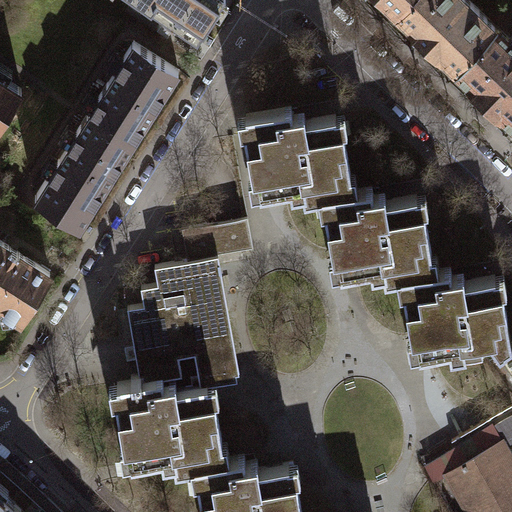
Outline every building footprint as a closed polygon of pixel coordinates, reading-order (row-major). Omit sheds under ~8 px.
[(140,0),(196,38),(222,0),(140,0)] [(384,0),(397,12),(408,0),(384,0)] [(458,71),(497,26),(470,0),(408,0),(397,12),(458,71)] [(511,39),(497,25),(497,26),(458,71),(511,123),(511,39)] [(134,40),(90,110),(135,138),(179,69),(134,40)] [(0,122),(22,88),(0,74),(0,122)] [(327,193),(350,190),(347,176),(351,175),(344,130),(340,131),(337,114),(306,119),(305,111),(293,113),(292,106),(246,114),(249,131),(246,132),(256,195),(284,190),(291,189),(292,196),(304,194),(305,201),(328,197),(327,193)] [(90,110),(35,196),(80,224),(135,138),(90,110)] [(350,190),(327,193),(328,197),(330,211),(326,212),(332,248),(334,258),(338,257),(341,274),(359,271),(372,269),(373,276),(385,274),(386,281),(406,277),(406,274),(431,269),(428,255),(432,255),(425,210),(420,211),(417,194),(387,199),(386,191),(374,193),(373,186),(350,190)] [(188,258),(216,253),(254,247),(248,215),(189,225),(193,247),(186,248),(188,258)] [(0,239),(0,305),(2,307),(5,317),(17,316),(21,318),(51,271),(0,239)] [(133,379),(163,374),(163,375),(182,372),(179,353),(195,351),(199,373),(191,375),(192,383),(208,381),(208,383),(238,378),(216,253),(188,258),(155,264),(156,267),(159,266),(161,281),(142,285),(142,288),(145,287),(148,302),(128,306),(129,308),(132,308),(143,372),(132,374),(133,379)] [(465,343),(490,339),(500,354),(506,350),(511,345),(511,340),(503,290),(499,291),(496,274),(466,279),(464,272),(453,274),(451,266),(431,269),(406,274),(406,277),(409,291),(405,292),(412,333),(412,339),(417,338),(420,355),(435,353),(451,350),(452,357),(467,354),(465,343)] [(199,461),(221,457),(219,443),(223,443),(216,405),(215,398),(211,399),(208,383),(208,381),(192,383),(177,386),(176,379),(164,381),(163,375),(163,374),(133,379),(118,381),(121,399),(117,400),(125,446),(129,445),(132,462),(162,457),(163,464),(175,462),(176,469),(200,465),(199,461)] [(511,511),(511,457),(492,422),(426,464),(434,477),(447,469),(471,511),(511,511)] [(302,511),(298,483),(294,460),(264,465),(259,466),(258,459),(246,461),(245,453),(221,457),(199,461),(200,465),(202,479),(198,479),(203,511),(302,511)] [(0,489),(0,511),(24,511),(16,504),(0,489)]
